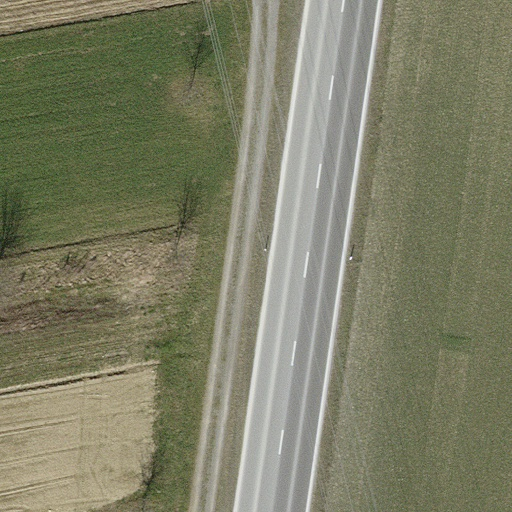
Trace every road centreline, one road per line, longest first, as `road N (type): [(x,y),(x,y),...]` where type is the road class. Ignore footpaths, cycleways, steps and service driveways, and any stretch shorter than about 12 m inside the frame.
road 1 (secondary): [(344,0),(269,511)]
road 2 (track): [(264,0),(263,62),(193,511)]
